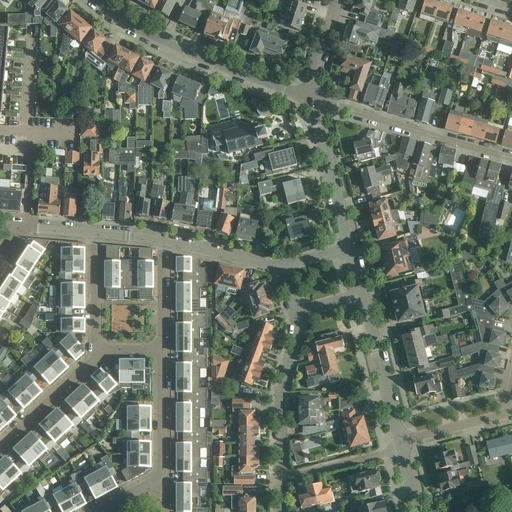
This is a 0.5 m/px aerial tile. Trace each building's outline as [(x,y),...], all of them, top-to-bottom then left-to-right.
[(40,24),(40,11),(49,0),(32,0),(30,2),(37,8),(34,14),(25,14),(25,15),(25,24),(40,24)] [(139,0),(139,2),(140,2),(140,4),(143,5),(145,5),(154,10),(158,0),(139,0)] [(161,0),(156,11),(168,17),(175,3),(179,5),(181,1),(180,0),(161,0)] [(203,21),(203,22),(209,5),(210,2),(205,0),(198,0),(195,6),(197,7),(194,13),(186,9),(179,22),(194,29),(198,21),(202,23),(203,21)] [(240,24),(241,24),(242,21),(243,16),(248,0),(236,0),(236,1),(239,2),(236,10),(227,7),(227,8),(223,19),(219,27),(220,28),(219,32),(217,32),(215,38),(214,38),(226,43),(232,28),(238,30),(240,24)] [(287,14),(303,19),(307,7),(291,2),(292,0),(291,0),(279,0),(279,1),(282,3),(280,12),(287,14)] [(369,0),(356,0),(353,9),(361,11),(360,15),(367,18),(368,13),(370,13),(371,8),(374,9),(376,2),(373,1),(369,0)] [(415,0),(402,0),(399,9),(412,13),(415,0)] [(435,17),(439,5),(425,0),(421,13),(435,17)] [(68,10),(58,2),(47,16),(44,18),(44,23),(46,26),(51,26),(50,38),(56,38),(57,24),(68,10)] [(215,7),(209,5),(203,22),(208,23),(204,34),(214,38),(215,38),(217,32),(219,32),(220,28),(219,27),(223,19),(212,14),(215,7)] [(439,5),(435,17),(448,22),(452,9),(439,5)] [(400,9),(394,8),(391,20),(397,22),(400,9)] [(465,35),(472,15),(458,11),(454,23),(452,30),(465,35)] [(67,38),(81,20),(71,13),(66,19),(64,18),(58,25),(64,30),(63,31),(62,45),(59,58),(64,59),(68,45),(67,38)] [(281,22),(273,19),(271,25),(272,25),(282,28),(283,27),(299,32),(303,19),(287,14),(285,22),(282,21),(281,22)] [(8,15),(7,25),(25,25),(25,24),(25,15),(8,15)] [(472,15),(465,35),(466,35),(468,28),(481,32),(485,20),(472,15)] [(243,16),(242,21),(241,24),(240,24),(242,25),(239,34),(246,36),(249,27),(250,28),(253,19),(243,16)] [(370,26),(381,29),(383,22),(369,17),(367,25),(370,26)] [(68,48),(69,45),(73,49),(78,48),(82,44),(87,37),(86,35),(91,29),(81,20),(67,38),(68,45),(64,59),(65,60),(68,48)] [(487,41),(499,45),(505,26),(491,21),(487,34),(486,36),(487,41)] [(376,44),(378,37),(381,29),(370,26),(367,25),(360,23),(358,30),(348,26),(343,41),(356,46),(358,38),(376,44)] [(511,28),(505,26),(499,45),(511,49),(511,28)] [(9,28),(0,27),(0,38),(8,39),(9,28)] [(261,56),(262,52),(270,32),(260,28),(258,33),(257,33),(250,52),(261,56)] [(381,29),(378,37),(385,39),(387,31),(381,29)] [(298,34),(289,31),(287,38),(296,41),(298,34)] [(94,56),(100,61),(106,52),(101,48),(101,47),(100,46),(105,40),(94,32),(84,45),(89,49),(85,54),(91,59),(94,56)] [(270,32),(262,52),(268,55),(269,51),(282,56),(287,45),(269,38),(271,32),(270,32)] [(405,46),(394,42),(389,57),(400,60),(404,48),(405,46)] [(445,42),(442,52),(441,57),(449,59),(449,60),(457,62),(458,58),(451,56),(454,44),(445,42)] [(106,52),(100,61),(105,65),(108,61),(115,65),(113,66),(109,79),(119,83),(114,81),(120,67),(127,53),(116,47),(111,56),(106,52)] [(119,83),(122,85),(126,83),(131,74),(134,67),(139,59),(127,53),(120,67),(114,81),(119,83)] [(353,60),(344,57),(341,67),(342,67),(341,71),(352,75),(355,76),(348,100),(354,102),(355,98),(358,99),(359,93),(364,78),(362,78),(365,67),(362,66),(363,63),(353,60)] [(490,73),(491,69),(482,66),(484,59),(477,57),(474,68),(490,73)] [(153,66),(141,60),(133,76),(141,80),(137,88),(143,91),(151,76),(149,75),(153,66)] [(467,66),(463,64),(460,73),(472,77),(475,68),(467,66)] [(171,75),(159,69),(152,85),(161,89),(158,94),(158,99),(163,100),(163,95),(166,92),(169,83),(168,82),(171,75)] [(475,69),(472,78),(479,81),(481,76),(474,73),(476,69),(475,69)] [(372,107),(380,80),(381,79),(382,76),(374,74),(372,78),(370,86),(369,85),(362,104),(372,107)] [(181,102),(183,98),(190,82),(178,77),(172,94),(173,94),(174,101),(181,104),(181,102)] [(381,79),(380,80),(372,107),(381,111),(388,92),(390,86),(388,85),(389,81),(381,79)] [(431,81),(424,79),(422,86),(423,86),(422,92),(423,93),(421,100),(415,121),(428,125),(434,103),(436,96),(428,93),(431,81)] [(506,83),(500,81),(498,86),(504,88),(502,93),(511,96),(511,95),(511,85),(506,83)] [(201,86),(190,82),(183,98),(194,103),(201,86)] [(129,104),(129,110),(135,110),(136,92),(128,87),(129,85),(126,83),(122,85),(119,83),(119,93),(119,95),(123,95),(125,95),(125,102),(126,104),(129,104)] [(387,113),(412,121),(417,103),(402,98),(405,87),(395,84),(392,95),(387,113)] [(440,98),(450,100),(451,95),(452,93),(442,90),(440,98)] [(227,100),(213,101),(215,117),(229,116),(227,100)] [(171,102),(163,102),(162,113),(163,113),(163,119),(170,119),(171,102)] [(445,130),(457,133),(462,114),(450,111),(445,130)] [(475,118),(462,114),(457,133),(470,137),(475,118)] [(483,140),(487,127),(488,122),(475,118),(470,137),(483,140)] [(81,122),(81,137),(96,138),(97,122),(81,122)] [(231,131),(229,123),(210,128),(216,153),(227,150),(229,155),(263,146),(261,140),(267,139),(265,129),(259,130),(257,125),(231,131)] [(500,131),(487,127),(483,140),(496,144),(500,131)] [(511,127),(508,127),(506,133),(505,133),(501,146),(511,148),(511,127)] [(362,143),(354,145),(354,144),(359,163),(375,158),(373,150),(379,148),(378,143),(380,143),(383,133),(384,134),(385,133),(375,130),(374,133),(368,132),(366,139),(362,139),(362,143)] [(400,138),(392,136),(391,140),(392,145),(397,146),(400,138)] [(122,139),(121,149),(136,150),(136,149),(136,140),(122,139)] [(415,142),(404,139),(400,154),(397,153),(395,160),(397,168),(403,170),(407,156),(411,157),(415,142)] [(171,140),(171,148),(183,148),(183,140),(171,140)] [(201,140),(186,141),(187,152),(201,154),(201,140)] [(427,186),(429,177),(432,167),(437,148),(436,148),(436,150),(431,148),(431,146),(418,143),(412,165),(416,166),(412,182),(427,186)] [(84,166),(84,176),(88,176),(88,177),(90,178),(93,178),(94,177),(94,176),(99,176),(99,161),(103,161),(104,154),(103,154),(103,146),(96,146),(96,154),(85,153),(84,166)] [(269,157),(273,175),(283,173),(282,170),(297,166),(293,150),(276,154),(274,148),(251,154),(253,161),(269,157)] [(442,171),(451,173),(452,173),(455,154),(456,151),(441,148),(438,164),(443,165),(442,171)] [(136,157),(136,150),(121,149),(121,150),(119,150),(119,160),(120,160),(119,166),(135,166),(136,159),(136,157)] [(136,150),(136,157),(148,158),(148,161),(151,161),(151,149),(136,150)] [(105,150),(104,163),(113,163),(114,151),(105,150)] [(173,150),(173,160),(188,160),(188,152),(173,150)] [(65,152),(65,157),(65,165),(79,166),(80,152),(65,152)] [(188,160),(196,161),(197,154),(188,152),(188,160)] [(218,160),(207,158),(206,165),(219,168),(219,166),(219,161),(218,160)] [(474,187),(476,180),(480,162),(481,161),(469,158),(462,183),(474,187)] [(495,229),(501,202),(504,186),(506,179),(498,177),(501,166),(481,161),(480,162),(476,180),(495,185),(491,199),(486,202),(479,232),(493,235),(494,228),(495,229)] [(391,173),(389,166),(374,170),(373,168),(361,172),(365,190),(366,190),(368,195),(380,192),(377,182),(383,181),(382,176),(391,173)] [(432,167),(429,177),(435,178),(437,168),(432,167)] [(49,216),(52,178),(46,177),(45,186),(40,186),(38,215),(49,216)] [(52,178),(49,216),(60,217),(61,201),(56,201),(57,188),(58,178),(52,178)] [(147,216),(148,216),(149,206),(150,201),(144,200),(146,179),(139,178),(137,190),(136,200),(138,200),(136,215),(139,215),(139,217),(140,218),(146,219),(147,218),(147,216)] [(306,201),(300,180),(283,185),(288,205),(306,201)] [(258,190),(261,201),(260,196),(272,193),(270,189),(274,188),(272,181),(258,185),(259,190),(258,190)] [(174,211),(172,221),(174,222),(174,223),(177,223),(178,222),(182,223),(187,194),(188,187),(188,182),(178,182),(178,193),(182,193),(179,206),(175,205),(174,211)] [(187,194),(182,223),(186,224),(186,225),(190,226),(190,225),(192,225),(194,215),(195,209),(196,202),(192,202),(193,195),(194,188),(195,183),(188,182),(188,187),(187,194)] [(401,190),(399,183),(388,186),(390,195),(401,192),(401,190)] [(456,186),(449,184),(444,200),(452,202),(456,186)] [(105,185),(102,220),(114,221),(114,217),(115,205),(110,205),(111,189),(111,185),(105,185)] [(156,197),(153,209),(155,210),(153,217),(166,220),(168,210),(169,203),(162,201),(165,187),(162,187),(158,186),(156,197)] [(119,187),(119,204),(118,221),(131,222),(132,205),(127,205),(127,187),(119,187)] [(0,188),(0,211),(7,212),(10,189),(0,188)] [(10,189),(7,212),(20,213),(22,190),(10,189)] [(197,218),(196,228),(210,230),(212,220),(213,209),(218,209),(220,198),(221,190),(218,189),(214,197),(214,202),(204,201),(202,212),(198,212),(197,218)] [(219,222),(215,231),(228,236),(234,222),(236,222),(236,216),(236,214),(237,209),(237,207),(225,207),(227,190),(221,189),(221,190),(220,198),(218,209),(224,210),(223,215),(222,215),(219,222)] [(64,190),(63,201),(62,217),(75,218),(77,195),(70,195),(70,191),(64,190)] [(389,200),(387,201),(370,205),(373,217),(395,211),(393,204),(392,199),(396,198),(397,201),(399,201),(403,201),(401,192),(390,195),(388,196),(389,200)] [(460,196),(457,202),(466,206),(469,201),(460,196)] [(412,197),(411,203),(422,206),(424,200),(412,197)] [(508,204),(501,202),(495,229),(502,230),(508,204)] [(237,209),(236,214),(240,215),(239,217),(237,222),(240,223),(236,239),(248,241),(249,237),(254,238),(256,229),(258,224),(249,222),(250,217),(241,215),(242,209),(237,207),(237,209)] [(262,210),(256,211),(259,222),(264,220),(262,210)] [(395,211),(373,217),(372,217),(375,229),(376,229),(393,224),(401,222),(397,210),(395,211)] [(440,216),(421,213),(419,228),(436,230),(439,223),(440,216)] [(311,221),(309,215),(285,221),(287,226),(287,227),(291,242),(291,241),(311,236),(312,237),(308,222),(311,221)] [(409,234),(419,233),(418,222),(408,223),(409,234)] [(393,224),(376,229),(376,230),(373,231),(375,238),(378,237),(379,241),(396,237),(393,224)] [(24,248),(22,247),(18,254),(35,265),(45,250),(44,250),(50,241),(28,240),(35,241),(31,249),(26,245),(24,248)] [(419,247),(418,240),(380,250),(382,254),(378,255),(382,269),(385,268),(387,276),(404,272),(405,276),(415,273),(416,275),(417,275),(428,272),(425,263),(410,263),(408,252),(419,247)] [(82,245),(82,244),(50,241),(44,250),(45,250),(50,242),(59,243),(59,251),(62,250),(62,262),(84,262),(84,250),(72,250),(72,244),(82,245)] [(106,263),(105,263),(105,276),(129,276),(129,259),(119,259),(119,247),(102,246),(106,247),(106,263)] [(139,259),(129,259),(129,276),(152,276),(152,263),(152,251),(156,251),(156,250),(139,249),(139,259)] [(177,273),(183,273),(183,279),(207,278),(207,269),(207,268),(200,268),(200,260),(201,260),(172,253),(172,254),(175,254),(175,269),(177,269),(177,273)] [(35,265),(18,254),(13,261),(15,262),(13,265),(18,268),(15,273),(25,280),(32,284),(36,279),(29,274),(35,265)] [(62,273),(59,273),(59,279),(72,280),(72,274),(84,274),(84,262),(62,262),(62,273)] [(461,264),(454,265),(460,293),(461,292),(468,291),(461,264)] [(227,287),(232,269),(220,266),(215,284),(227,287)] [(232,269),(227,287),(239,290),(242,277),(245,278),(246,273),(243,272),(232,269)] [(428,272),(417,275),(419,280),(420,280),(421,280),(429,278),(428,272)] [(15,273),(12,278),(7,275),(5,278),(3,277),(0,281),(0,284),(16,294),(22,286),(28,290),(32,284),(25,280),(15,273)] [(129,291),(129,276),(105,276),(105,288),(106,288),(106,301),(119,301),(119,291),(129,291)] [(152,288),(152,276),(129,276),(129,291),(139,291),(139,301),(152,301),(152,288)] [(177,288),(175,288),(175,299),(200,298),(200,289),(207,289),(207,284),(207,278),(183,279),(183,285),(177,285),(177,288)] [(59,285),(56,285),(56,297),(84,297),(84,285),(72,285),(72,280),(59,279),(59,285)] [(395,308),(424,301),(421,287),(423,287),(421,280),(420,280),(419,280),(410,283),(412,289),(392,294),(395,308)] [(485,302),(471,299),(474,311),(474,312),(494,316),(496,314),(499,317),(500,316),(501,317),(507,311),(506,310),(507,309),(505,306),(507,304),(511,301),(505,287),(501,280),(494,283),(498,290),(485,302)] [(0,304),(6,309),(16,294),(0,284),(0,304)] [(244,289),(250,304),(268,297),(264,286),(259,287),(258,285),(244,289)] [(465,308),(449,312),(451,317),(474,311),(471,299),(469,291),(468,291),(461,292),(465,308)] [(56,309),(59,309),(59,315),(72,315),(72,309),(84,309),(84,297),(56,297),(56,309)] [(272,309),(268,297),(250,304),(255,318),(268,314),(267,311),(272,309)] [(177,313),(183,313),(183,319),(207,319),(207,309),(207,308),(200,308),(200,298),(175,299),(175,309),(177,309),(177,313)] [(424,301),(395,308),(399,322),(428,315),(424,301)] [(29,310),(23,320),(26,322),(32,325),(36,314),(38,308),(33,305),(29,310)] [(494,316),(474,312),(476,319),(493,322),(494,316)] [(225,313),(221,317),(227,323),(231,319),(225,313)] [(46,315),(46,321),(56,321),(56,333),(84,333),(84,321),(72,321),(72,315),(59,315),(46,315)] [(234,331),(236,326),(231,328),(227,323),(221,317),(220,315),(215,320),(222,327),(225,331),(233,333),(233,334),(239,337),(241,333),(234,331)] [(177,328),(175,328),(175,339),(200,338),(200,329),(207,329),(207,328),(207,319),(183,319),(183,325),(177,325),(177,328)] [(231,319),(227,323),(231,328),(236,326),(238,326),(231,319)] [(492,328),(493,322),(476,319),(482,342),(502,347),(503,345),(504,345),(506,338),(504,337),(505,335),(501,334),(502,331),(501,330),(492,328)] [(238,326),(236,326),(234,331),(241,333),(242,329),(249,327),(247,323),(238,326)] [(262,324),(256,338),(256,339),(272,345),(276,334),(275,334),(275,335),(271,333),(273,328),(262,324)] [(420,330),(410,332),(411,335),(403,337),(407,353),(424,349),(422,338),(429,336),(428,328),(420,330)] [(61,344),(60,342),(55,347),(63,356),(68,352),(76,361),(84,354),(85,353),(80,347),(70,336),(61,344)] [(177,353),(183,353),(183,359),(207,359),(207,349),(207,348),(200,348),(200,338),(175,339),(175,349),(177,349),(177,353)] [(272,345),(256,339),(256,338),(254,338),(252,345),(249,344),(247,351),(239,348),(260,356),(262,352),(269,354),(272,345)] [(309,354),(308,357),(309,362),(320,360),(330,357),(329,354),(334,353),(333,350),(344,347),(342,338),(315,345),(317,352),(309,354)] [(482,342),(460,349),(462,357),(477,353),(481,364),(497,368),(498,366),(499,367),(501,359),(499,359),(500,357),(496,356),(499,346),(502,347),(482,342)] [(48,348),(40,356),(59,377),(67,369),(59,360),(63,356),(55,347),(51,351),(48,348)] [(240,365),(244,367),(245,368),(262,373),(265,363),(259,361),(260,356),(238,348),(235,356),(242,359),(240,365)] [(424,349),(407,353),(411,370),(419,367),(420,370),(428,368),(424,349)] [(314,366),(305,368),(307,376),(308,380),(306,381),(308,389),(318,386),(316,379),(324,377),(324,378),(328,377),(329,383),(339,380),(337,374),(339,374),(334,353),(329,354),(330,357),(320,360),(321,364),(314,366)] [(212,367),(220,369),(222,363),(224,359),(212,355),(212,367)] [(37,379),(37,380),(41,376),(50,385),(59,377),(50,368),(40,356),(31,364),(24,357),(20,361),(29,371),(37,379)] [(7,358),(1,364),(5,368),(12,362),(7,358)] [(177,368),(175,368),(175,379),(200,379),(200,369),(207,369),(207,367),(207,359),(183,359),(183,365),(177,365),(177,368)] [(455,366),(453,359),(438,363),(440,370),(447,368),(455,366)] [(120,374),(114,374),(114,383),(120,390),(121,390),(121,389),(132,389),(132,362),(120,362),(120,374)] [(144,374),(144,362),(132,362),(132,389),(132,384),(143,384),(143,392),(149,392),(149,386),(150,386),(150,374),(144,374)] [(481,364),(456,371),(458,381),(474,376),(477,386),(480,387),(489,389),(492,390),(493,388),(494,388),(496,381),(494,380),(495,378),(491,377),(494,368),(497,369),(497,368),(481,364)] [(244,367),(240,365),(238,365),(232,379),(251,386),(253,381),(258,383),(262,373),(245,368),(244,367)] [(212,367),(211,366),(211,367),(211,389),(211,391),(211,393),(222,393),(222,378),(218,377),(220,369),(212,367)] [(461,399),(456,372),(455,366),(447,368),(451,387),(454,400),(461,399)] [(92,378),(101,387),(96,391),(105,400),(110,396),(108,394),(116,386),(120,390),(114,383),(114,384),(106,375),(101,370),(99,371),(100,371),(92,378)] [(26,378),(18,385),(33,401),(41,393),(33,384),(37,380),(37,379),(29,371),(24,375),(26,378)] [(439,383),(437,375),(414,381),(417,395),(422,393),(423,395),(435,393),(436,395),(442,393),(439,383)] [(177,393),(183,393),(183,399),(207,399),(207,398),(207,389),(207,388),(200,388),(200,379),(175,379),(175,389),(177,389),(177,393)] [(7,387),(9,389),(3,395),(11,404),(15,400),(24,409),(33,401),(18,385),(14,380),(7,387)] [(92,395),(83,386),(75,394),(94,415),(94,414),(90,410),(98,402),(100,404),(105,400),(96,391),(92,395)] [(339,410),(339,399),(339,393),(333,393),(328,393),(328,399),(339,399),(339,410)] [(85,431),(90,427),(86,422),(94,415),(75,394),(66,402),(75,411),(70,415),(79,424),(85,431)] [(0,397),(0,417),(7,425),(15,417),(7,408),(11,404),(3,395),(0,397)] [(340,407),(351,408),(351,399),(341,398),(340,407)] [(177,408),(175,408),(175,419),(200,419),(200,409),(207,409),(207,399),(183,399),(183,405),(177,405),(177,408)] [(299,399),(299,412),(323,412),(323,405),(323,400),(318,400),(318,399),(299,399)] [(239,413),(239,428),(258,428),(258,419),(256,417),(254,417),(254,412),(250,412),(250,409),(251,409),(251,401),(232,400),(232,409),(233,409),(233,413),(239,413)] [(128,420),(122,420),(150,420),(150,408),(138,408),(138,402),(122,402),(122,409),(128,409),(128,420)] [(66,419),(57,410),(49,418),(68,439),(68,438),(64,434),(72,426),(74,428),(79,424),(70,415),(66,419)] [(356,421),(354,411),(342,414),(351,447),(363,444),(363,445),(364,446),(365,446),(366,446),(367,446),(368,445),(369,444),(369,443),(369,442),(362,419),(356,421)] [(323,418),(323,412),(299,412),(299,425),(316,425),(316,434),(326,432),(339,429),(339,421),(323,424),(323,418)] [(44,439),(53,448),(57,453),(62,448),(60,446),(68,439),(49,418),(40,426),(49,435),(44,439)] [(177,433),(183,433),(183,439),(207,439),(207,432),(207,428),(200,428),(200,419),(175,419),(175,429),(177,429),(177,433)] [(116,420),(116,425),(122,425),(122,432),(125,432),(125,438),(138,438),(138,432),(150,432),(150,420),(122,420),(119,420),(116,420)] [(226,434),(226,428),(213,428),(213,433),(216,434),(216,437),(222,437),(222,434),(226,434)] [(239,428),(239,443),(254,443),(254,438),(256,438),(258,436),(258,428),(239,428)] [(40,443),(31,434),(23,442),(38,458),(42,463),(51,454),(49,452),(53,448),(44,439),(40,443)] [(125,444),(122,444),(122,456),(150,456),(150,444),(138,444),(138,438),(125,438),(125,444)] [(508,454),(505,438),(486,443),(490,459),(508,454)] [(177,448),(175,448),(175,459),(200,459),(200,449),(207,449),(207,445),(207,439),(183,439),(183,445),(177,445),(177,448)] [(14,450),(23,460),(18,464),(27,473),(32,468),(30,466),(38,458),(23,442),(14,450)] [(216,443),(216,458),(222,458),(222,457),(224,457),(224,443),(216,443)] [(239,443),(239,458),(250,459),(258,459),(258,450),(256,448),(254,448),(254,443),(239,443)] [(477,462),(472,447),(466,449),(471,466),(477,464),(477,462)] [(302,450),(293,453),(296,464),(305,461),(302,450)] [(456,460),(454,452),(434,457),(434,460),(429,462),(432,472),(451,467),(451,471),(458,469),(456,461),(457,461),(457,459),(456,460)] [(128,468),(120,472),(126,483),(145,473),(145,468),(150,468),(150,456),(122,456),(128,456),(128,468)] [(14,467),(5,458),(0,463),(0,469),(12,482),(20,474),(22,477),(27,473),(18,464),(14,467)] [(258,467),(258,459),(250,459),(239,458),(239,467),(232,467),(232,477),(234,477),(234,485),(240,485),(254,485),(254,477),(253,477),(253,474),(254,474),(254,469),(256,469),(258,467)] [(207,468),(200,468),(200,459),(175,459),(175,469),(177,469),(177,473),(183,473),(183,479),(207,479),(207,473),(207,468)] [(93,469),(106,494),(116,488),(111,477),(116,474),(110,463),(104,467),(106,469),(96,474),(93,469)] [(0,496),(0,497),(4,500),(1,496),(6,492),(4,490),(12,482),(0,469),(0,496)] [(82,475),(84,478),(79,480),(84,491),(90,488),(96,499),(106,494),(93,469),(82,475)] [(469,475),(468,469),(458,472),(439,477),(440,481),(439,482),(441,490),(444,490),(444,491),(454,489),(453,487),(461,485),(459,478),(469,475)] [(376,473),(376,472),(354,477),(356,484),(350,486),(352,493),(359,492),(359,494),(369,492),(365,496),(365,499),(381,495),(380,488),(379,488),(379,487),(380,487),(378,482),(380,481),(380,479),(380,475),(378,473),(376,473)] [(177,488),(175,488),(175,499),(200,499),(200,489),(207,489),(207,479),(183,479),(183,485),(177,485),(177,488)] [(74,483),(72,480),(62,486),(75,510),(85,505),(79,494),(84,491),(79,480),(74,483)] [(484,485),(482,480),(466,484),(467,490),(484,485)] [(321,485),(313,487),(317,505),(333,501),(330,488),(323,490),(321,485)] [(55,496),(53,494),(48,497),(53,508),(58,505),(62,511),(72,511),(75,510),(62,486),(61,486),(64,491),(55,496)] [(231,497),(231,510),(248,510),(248,511),(255,511),(255,498),(249,498),(246,495),(244,498),(242,498),(243,487),(222,488),(222,497),(231,497)] [(317,505),(313,487),(304,489),(305,494),(298,496),(302,509),(317,505)] [(41,497),(30,503),(35,511),(48,511),(53,508),(48,497),(43,500),(41,497)] [(177,511),(206,511),(207,508),(200,508),(200,499),(175,499),(175,509),(177,509),(177,511)] [(362,508),(361,502),(350,504),(352,511),(360,509),(360,511),(385,511),(384,504),(375,506),(375,505),(362,508)] [(22,511),(19,511),(35,511),(30,503),(21,508),(22,511)]
